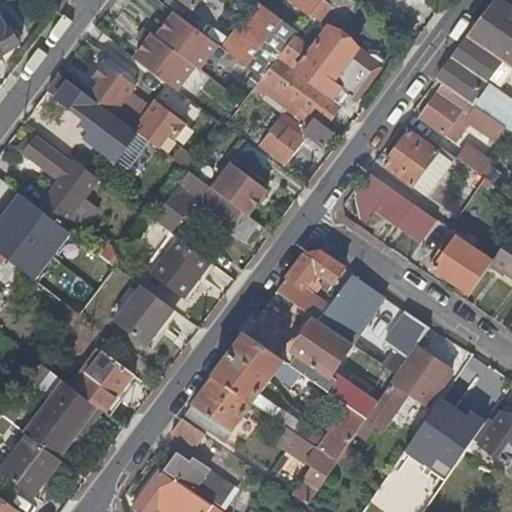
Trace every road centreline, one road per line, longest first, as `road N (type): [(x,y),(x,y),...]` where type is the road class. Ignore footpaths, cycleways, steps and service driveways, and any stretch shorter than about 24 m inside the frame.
road 1 (residential): [(89,511),(306,212)]
road 2 (residential): [(306,212),(469,0)]
road 3 (residential): [(306,212),(511,353)]
road 4 (residential): [(92,0),(0,122)]
road 5 (unknown): [(83,11),(175,90)]
